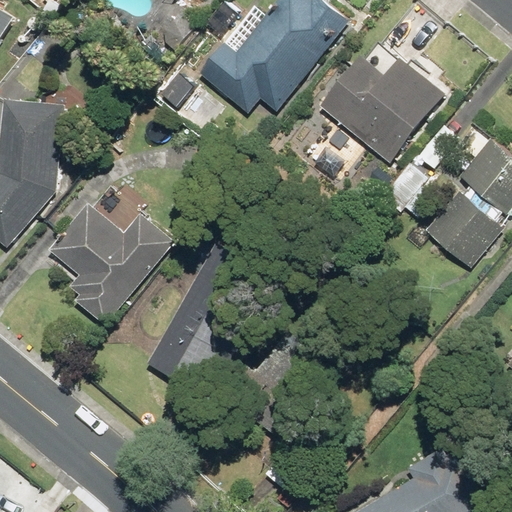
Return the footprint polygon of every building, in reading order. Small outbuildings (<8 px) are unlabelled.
[(237,39),(210,70),(258,112),(271,97),(286,110),(368,17),(348,0),(289,0),(247,48),(237,39)] [(0,39),(14,18),(0,9),(0,39)] [(375,51),(330,104),(400,162),(460,91),(416,55),(401,72),(375,51)] [(199,88),(183,74),(164,94),(180,108),(199,88)] [(0,230),(17,245),(65,191),(75,104),(17,97),(9,169),(0,179),(0,230)] [(511,140),(502,132),(468,173),(511,209),(511,140)] [(419,159),(389,198),(406,211),(409,207),(419,216),(433,198),(418,187),(432,170),(419,159)] [(511,226),(468,189),(433,229),(480,268),(511,230),(511,226)] [(135,232),(99,200),(59,245),(90,273),(82,283),(91,291),(86,296),(114,321),(187,240),(154,211),(135,232)] [(222,247),(159,361),(218,393),(281,280),(222,247)] [(367,358),(320,312),(241,394),(288,439),(367,358)] [(356,511),(480,511),(501,500),(463,435),(417,462),(423,473),(356,511)]
